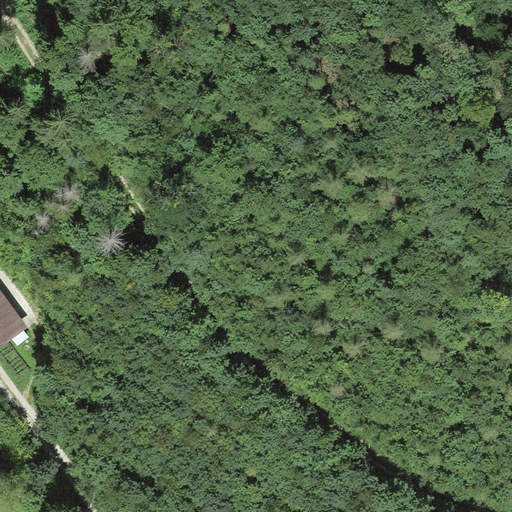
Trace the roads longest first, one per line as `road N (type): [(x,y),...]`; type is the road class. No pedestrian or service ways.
road 1 (track): [(0,0),(192,300),(327,430),(399,477),(478,511)]
road 2 (track): [(93,511),(0,382)]
